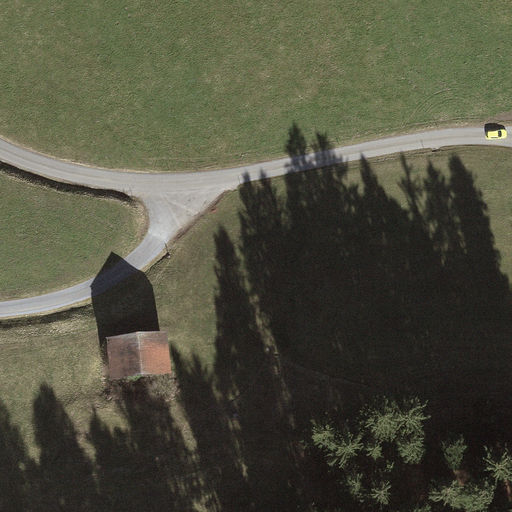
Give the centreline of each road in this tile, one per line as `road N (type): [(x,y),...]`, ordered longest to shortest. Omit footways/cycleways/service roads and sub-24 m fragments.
road 1 (unclassified): [(511,137),(412,141),(174,182),(61,171),(0,147)]
road 2 (track): [(0,310),(79,293),(131,265),(162,231),(174,182)]
